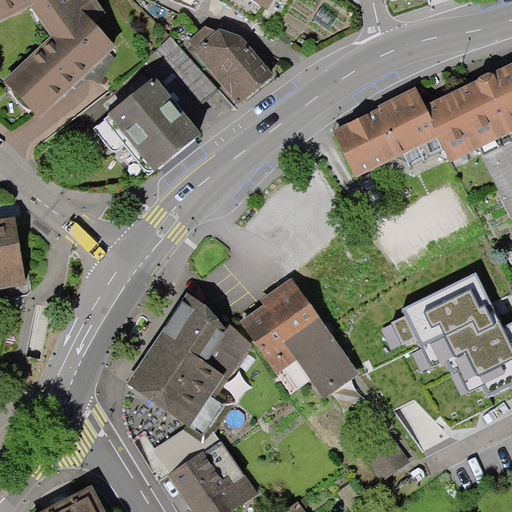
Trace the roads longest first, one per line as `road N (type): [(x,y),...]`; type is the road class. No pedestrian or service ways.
road 1 (secondary): [(384,53),(233,158),(129,263)]
road 2 (residential): [(129,263),(0,149)]
road 3 (secondary): [(129,263),(62,398)]
road 4 (secondary): [(62,398),(139,511)]
road 5 (secondary): [(511,19),(384,53)]
